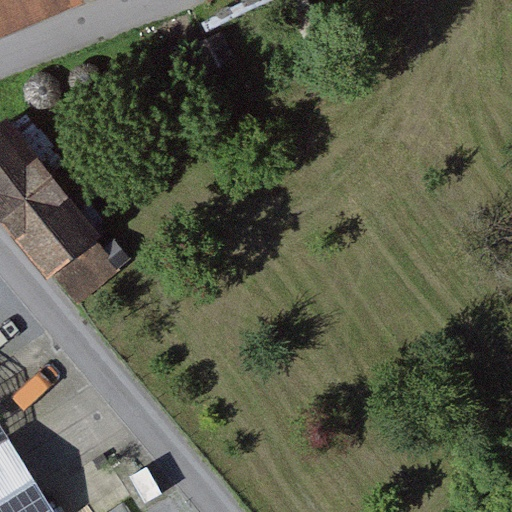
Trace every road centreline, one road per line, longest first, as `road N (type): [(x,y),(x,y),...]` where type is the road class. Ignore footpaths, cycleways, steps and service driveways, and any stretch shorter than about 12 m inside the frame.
road 1 (residential): [(0,253),(222,511)]
road 2 (residential): [(167,0),(0,58)]
